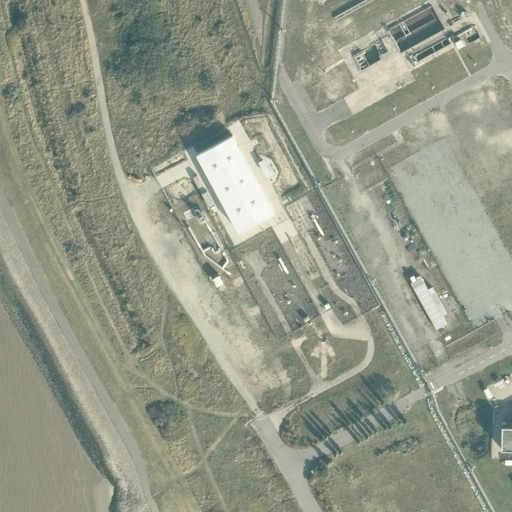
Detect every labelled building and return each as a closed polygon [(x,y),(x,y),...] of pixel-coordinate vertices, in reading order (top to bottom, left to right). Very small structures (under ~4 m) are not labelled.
[(340,28),(345,36),(358,29),(354,20),(340,28)] [(274,212),(233,133),(196,152),(238,231),(274,212)] [(271,174),(263,160),(259,163),(267,177),(271,174)] [(215,205),(207,192),(202,195),(210,208),(215,205)] [(223,283),(219,276),(213,279),(217,287),(223,283)] [(428,289),(422,277),(416,280),(414,276),(411,277),(413,282),(411,283),(437,329),(447,324),(443,317),(449,314),(433,286),(428,289)] [(511,425),(502,426),(502,447),(511,447),(511,425)]
